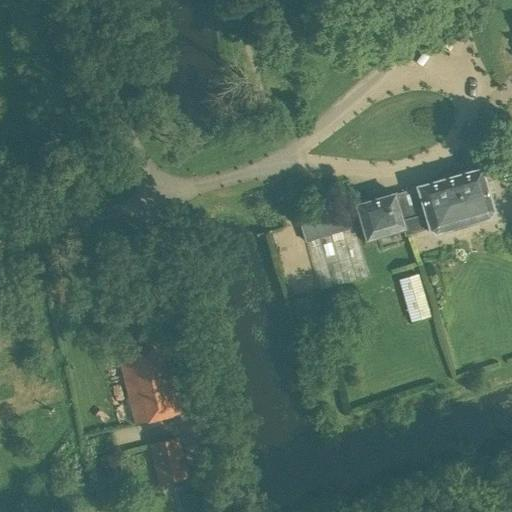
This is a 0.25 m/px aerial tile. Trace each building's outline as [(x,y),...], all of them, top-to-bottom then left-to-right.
[(481,168),(417,187),(429,229),(429,230),(435,234),(490,218),(494,212),(481,168)] [(417,187),(394,195),(404,228),(402,229),(404,236),(429,229),(417,187)] [(404,228),(394,195),(356,206),(362,227),(366,239),(402,229),(404,228)] [(362,227),(356,206),(299,222),(305,243),(307,242),(320,289),(367,276),(354,229),(362,227)] [(399,280),(411,322),(430,316),(418,275),(399,280)] [(307,296),(290,301),(297,325),(314,321),(307,296)] [(118,352),(135,425),(149,423),(171,417),(184,413),(167,341),(155,342),(131,348),(118,352)] [(151,444),(160,484),(187,477),(178,438),(151,444)]
